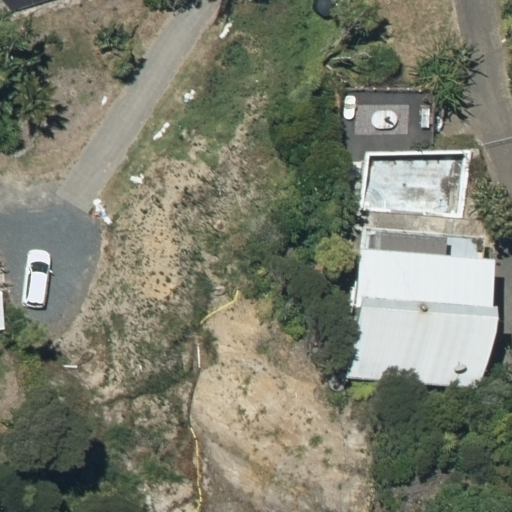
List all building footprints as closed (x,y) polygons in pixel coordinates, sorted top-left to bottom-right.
[(4,0),(9,14),(56,0),(4,0)] [(391,4),(347,20),(363,62),(407,45),(391,4)] [(275,85),(239,86),(242,178),(278,177),(275,85)] [(365,151),(360,213),(468,222),(474,150),(365,151)] [(184,198),(130,236),(171,295),(225,257),(184,198)] [(481,264),(483,240),(359,230),(357,252),(352,252),(342,382),(476,393),(486,264),(481,264)]
